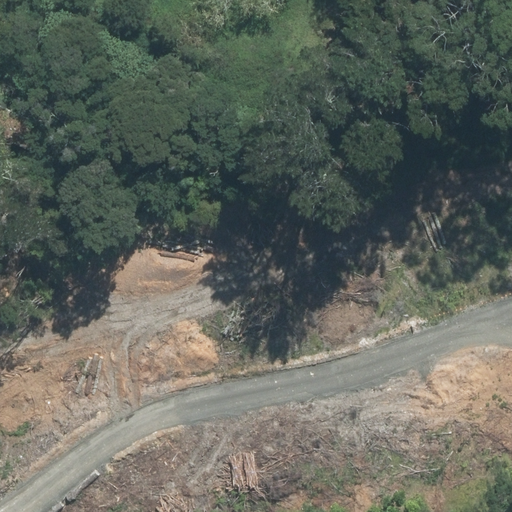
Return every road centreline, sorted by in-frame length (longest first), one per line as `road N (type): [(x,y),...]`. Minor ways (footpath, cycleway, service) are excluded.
road 1 (trunk): [(511,351),(263,391),(0,450)]
road 2 (trunk): [(0,405),(306,341),(511,310)]
